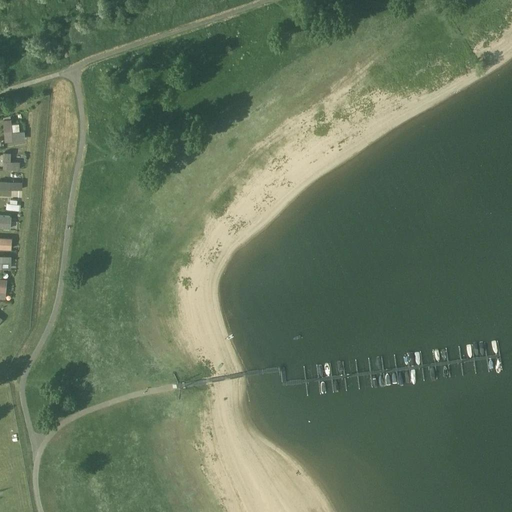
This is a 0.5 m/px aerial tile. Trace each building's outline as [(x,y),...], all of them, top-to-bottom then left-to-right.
[(5,141),(25,140),(25,131),(12,132),(11,119),(3,120),(5,141)] [(3,168),(20,169),(20,161),(11,161),(11,152),(4,152),(3,168)] [(0,180),(0,188),(23,189),(23,181),(0,180)] [(7,201),(7,208),(20,209),(20,202),(7,201)] [(0,227),(11,228),(11,216),(0,214),(0,227)] [(12,238),(0,236),(0,248),(11,249),(12,238)] [(11,256),(0,255),(0,268),(11,269),(11,256)]
